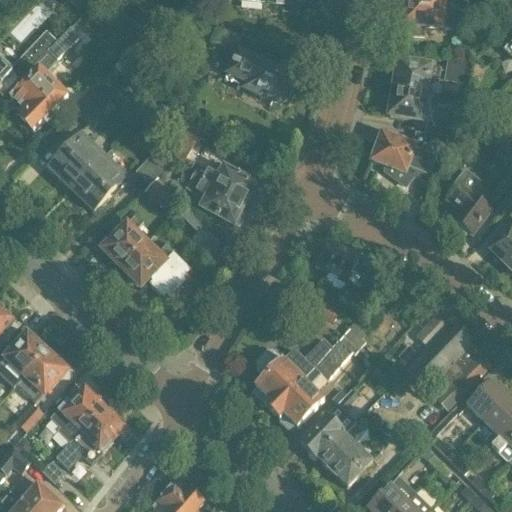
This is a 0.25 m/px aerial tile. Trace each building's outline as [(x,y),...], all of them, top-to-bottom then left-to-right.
[(240,0),(241,4),(283,9),(283,15),(299,17),(299,11),(301,11),(302,2),(304,3),(304,0),(240,0)] [(405,0),(404,11),(400,13),(400,22),(403,25),(403,28),(410,29),(409,38),(418,39),(419,30),(442,32),(452,33),(454,13),(467,14),(468,0),(443,0),(442,0),(405,0)] [(496,14),(510,27),(511,24),(511,11),(505,5),(496,14)] [(207,26),(201,40),(210,44),(216,30),(207,26)] [(235,56),(242,41),(216,30),(210,44),(210,45),(235,56)] [(20,80),(25,85),(9,101),(21,113),(18,116),(23,120),(19,123),(19,131),(26,137),(32,137),(67,101),(42,77),(78,39),(69,31),(37,64),(35,67),(34,66),(27,73),(20,80)] [(267,69),(238,56),(228,78),(248,86),(246,93),(281,108),(282,104),(286,104),(290,95),(288,92),(293,80),(285,76),(285,75),(268,68),(267,69)] [(21,67),(27,73),(34,66),(35,67),(37,64),(30,57),(21,67)] [(0,96),(2,99),(20,80),(0,61),(0,96)] [(469,88),(473,66),(448,61),(444,84),(469,88)] [(396,76),(393,77),(392,86),(394,89),(394,91),(426,97),(429,81),(439,82),(441,72),(431,70),(431,69),(398,63),(396,76)] [(393,93),(390,95),(389,104),(391,106),(389,119),(427,125),(425,135),(435,137),(452,140),(454,126),(432,122),(433,115),(423,113),(426,97),(394,91),(393,93)] [(88,129),(108,109),(94,96),(75,116),(88,129)] [(507,141),(511,135),(511,112),(495,129),(507,141)] [(184,128),(174,159),(183,166),(199,137),(184,128)] [(378,149),(374,150),(371,158),(373,162),(372,165),(386,170),(384,175),(404,188),(408,178),(431,186),(450,149),(452,140),(435,137),(425,135),(424,137),(415,135),(412,147),(399,141),(398,144),(382,138),(378,149)] [(71,193),(104,160),(80,137),(70,147),(72,149),(49,172),(71,193)] [(492,160),(504,145),(499,140),(486,155),(492,160)] [(511,186),(511,151),(504,145),(492,160),(511,177),(511,180),(509,184),(511,186)] [(150,189),(169,169),(155,155),(136,175),(150,189)] [(118,195),(128,184),(104,160),(71,193),(94,215),(116,193),(118,195)] [(199,171),(194,168),(191,173),(196,176),(194,179),(226,196),(225,197),(244,208),(247,202),(251,201),(256,193),(255,189),(240,181),(242,178),(226,169),(219,180),(200,169),(199,171)] [(447,202),(455,208),(463,215),(455,226),(458,229),(457,232),(464,237),(468,236),(470,238),(491,212),(484,207),(491,198),(482,191),(485,187),(476,181),(467,173),(463,174),(455,185),(458,188),(447,202)] [(226,196),(194,179),(188,189),(208,201),(202,211),(233,228),(234,227),(237,225),(242,217),(241,213),(244,208),(225,197),(226,196)] [(158,182),(147,194),(163,211),(175,199),(158,182)] [(208,257),(219,246),(204,232),(207,228),(189,212),(182,219),(199,236),(193,242),(208,257)] [(135,235),(144,226),(136,219),(127,228),(127,227),(102,252),(122,271),(146,246),(135,235)] [(220,245),(228,236),(213,228),(208,234),(220,245)] [(511,228),(511,229),(511,228),(498,241),(500,242),(490,253),(493,255),(493,259),(498,264),(502,264),(505,267),(511,259),(511,228)] [(146,246),(122,271),(141,290),(147,284),(164,301),(190,274),(173,257),(174,256),(166,248),(158,257),(146,246)] [(321,257),(318,264),(319,266),(318,269),(334,278),(329,287),(342,293),(347,284),(348,285),(354,273),(363,278),(366,271),(380,279),(387,266),(369,257),(368,260),(361,257),(360,259),(346,251),(345,254),(330,246),(324,257),(321,257)] [(393,282),(399,270),(391,267),(386,278),(393,282)] [(297,293),(293,302),(301,307),(305,298),(297,293)] [(339,314),(313,301),(307,312),(332,326),(339,314)] [(0,312),(0,337),(0,334),(11,323),(0,312)] [(416,339),(428,351),(448,330),(436,318),(416,339)] [(355,358),(366,346),(363,343),(369,335),(357,324),(345,338),(339,344),(355,358)] [(449,414),(491,370),(478,357),(481,355),(452,327),(407,374),(427,393),(449,414)] [(0,367),(0,379),(14,392),(24,380),(47,357),(27,338),(0,367)] [(266,381),(252,395),(252,399),(262,408),(265,408),(273,416),(315,372),(334,353),(333,352),(324,343),(311,357),(312,358),(306,365),(294,354),(284,365),(283,364),(273,355),(267,355),(256,366),(256,372),(266,381)] [(315,372),(273,416),(280,422),(279,426),(288,435),(291,435),(296,431),(297,432),(324,404),(309,389),(320,377),(328,384),(352,357),(339,345),(333,352),(334,353),(315,372)] [(36,408),(67,375),(47,357),(24,380),(25,381),(17,390),(36,408)] [(511,398),(498,386),(494,390),(490,386),(467,410),(484,426),(511,398)] [(71,446),(73,444),(80,436),(81,436),(105,411),(85,392),(70,407),(68,405),(52,422),(61,431),(59,434),(71,446)] [(344,416),(359,401),(352,394),(337,409),(344,416)] [(500,442),(511,429),(511,399),(511,398),(484,426),(500,442)] [(27,437),(43,418),(33,409),(16,427),(27,437)] [(110,446),(125,431),(105,411),(81,436),(80,436),(73,444),(95,465),(112,448),(110,446)] [(318,463),(319,464),(344,438),(326,420),(300,448),(307,455),(308,459),(312,462),(315,463),(317,464),(318,463)] [(370,434),(373,426),(360,422),(358,430),(370,434)] [(511,429),(500,442),(492,450),(508,466),(511,462),(511,429)] [(347,492),(372,466),(344,439),(344,438),(319,464),(328,473),(327,474),(336,483),(337,482),(347,492)] [(448,463),(454,457),(438,441),(432,447),(448,463)] [(22,442),(15,451),(25,459),(32,450),(22,442)] [(22,479),(33,465),(13,449),(0,466),(0,484),(2,486),(13,472),(22,479)] [(464,479),(470,473),(454,457),(448,463),(464,479)] [(437,474),(444,468),(434,459),(428,465),(437,474)] [(55,488),(65,478),(52,465),(42,475),(55,488)] [(446,483),(452,476),(444,468),(437,474),(446,483)] [(480,495),(486,488),(477,480),(471,486),(480,495)] [(400,511),(406,507),(414,498),(397,482),(367,511),(400,511)] [(61,511),(64,509),(38,487),(30,496),(27,493),(18,503),(29,511),(61,511)] [(174,487),(158,505),(154,510),(155,511),(197,511),(203,505),(190,493),(186,498),(174,487)] [(489,503),(495,497),(486,488),(480,495),(489,503)] [(470,506),(476,499),(467,490),(461,497),(470,506)] [(5,509),(2,511),(29,511),(18,503),(14,499),(10,496),(1,506),(5,509)] [(428,511),(414,498),(406,507),(400,511),(428,511)] [(476,511),(481,511),(485,508),(476,499),(470,506),(476,511)]
